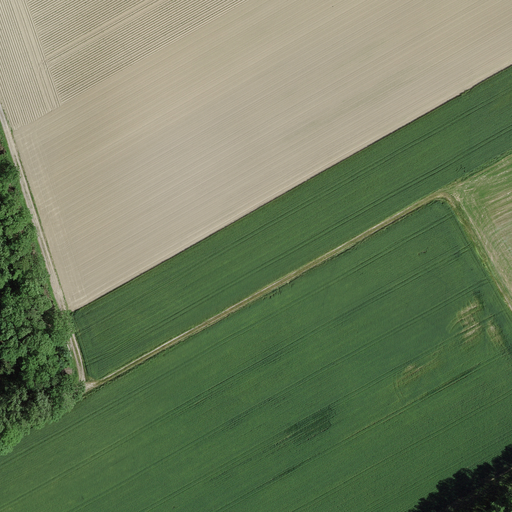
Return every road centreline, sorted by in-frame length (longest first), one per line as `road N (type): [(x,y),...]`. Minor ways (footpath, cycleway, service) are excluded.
road 1 (track): [(79,390),(434,198),(455,208),(511,310)]
road 2 (track): [(0,441),(73,399),(81,378),(0,119)]
